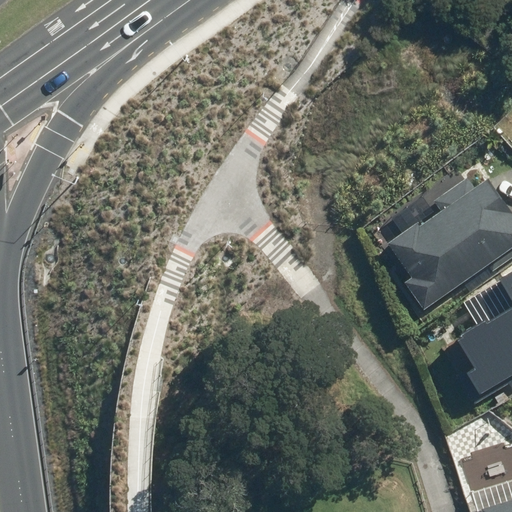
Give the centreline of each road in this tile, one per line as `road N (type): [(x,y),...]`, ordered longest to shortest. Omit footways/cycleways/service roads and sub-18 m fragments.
road 1 (motorway): [(204,0),(145,43),(57,131),(0,288)]
road 2 (motorway): [(0,318),(25,511)]
road 3 (primary): [(132,0),(0,92)]
